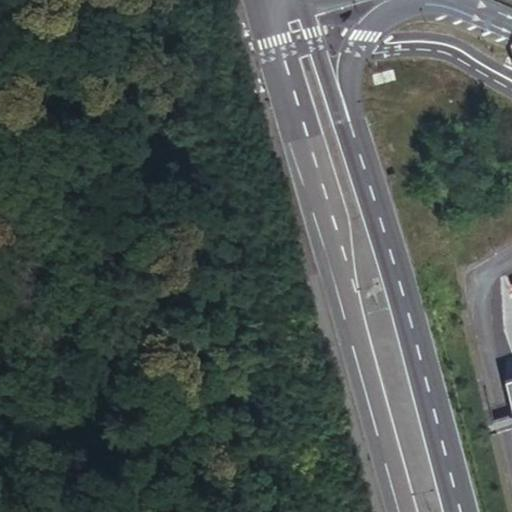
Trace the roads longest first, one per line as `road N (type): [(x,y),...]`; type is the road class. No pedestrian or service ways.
road 1 (secondary): [(461,511),(354,137),(313,38),(279,0)]
road 2 (trunk): [(274,0),(406,511)]
